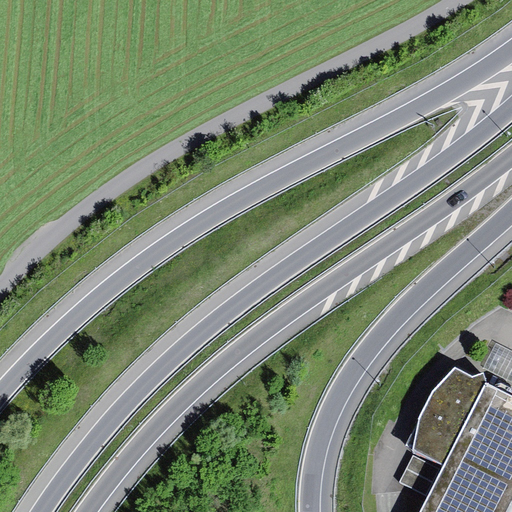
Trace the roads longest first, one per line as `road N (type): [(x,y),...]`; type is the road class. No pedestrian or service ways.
road 1 (motorway): [(511,109),(186,345),(120,410),(41,511)]
road 2 (motorway): [(511,49),(170,244),(83,311),(0,395)]
road 3 (motorway): [(89,511),(207,377),(511,156)]
road 4 (unclassified): [(0,289),(92,203),(147,166),(459,0)]
road 5 (motorway): [(309,511),(317,451),(353,370),(392,320),(511,211)]
